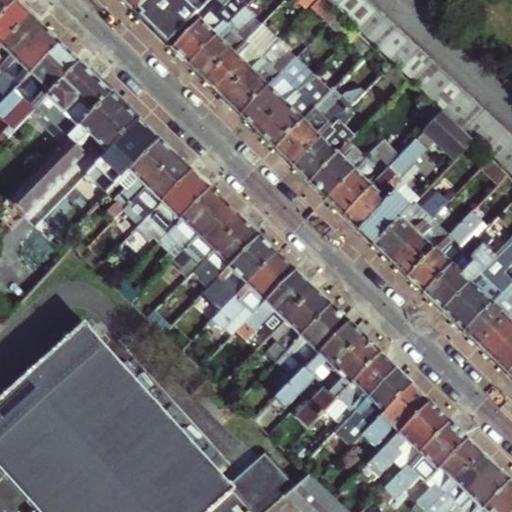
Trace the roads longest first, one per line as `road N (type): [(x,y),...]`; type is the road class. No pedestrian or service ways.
road 1 (residential): [(511,434),(66,0)]
road 2 (residential): [(393,0),(511,110)]
